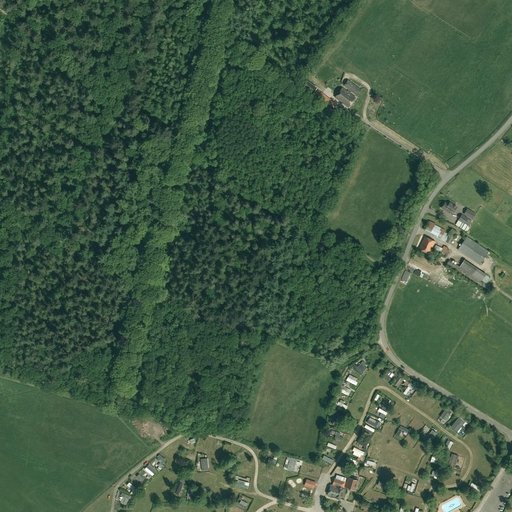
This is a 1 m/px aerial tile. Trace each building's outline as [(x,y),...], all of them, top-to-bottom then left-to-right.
[(321,66),(315,76),(336,88),(342,79),(321,66)] [(349,80),(344,86),(350,90),(348,92),(343,88),(336,97),(349,107),(356,97),(350,93),(352,91),(357,95),(361,89),(349,80)] [(316,89),(311,96),(319,101),(324,94),(316,89)] [(336,103),(330,99),(325,106),(331,110),(336,103)] [(450,214),(452,211),(453,212),(456,208),(454,206),(455,205),(450,202),(449,204),(446,202),(442,208),(450,214)] [(464,214),(472,220),(476,214),(467,208),(464,214)] [(466,231),(472,221),(462,214),(456,225),(466,231)] [(453,229),(450,235),(448,234),(447,236),(444,235),(445,232),(445,231),(445,230),(441,228),(441,229),(434,226),(435,224),(430,221),(425,230),(437,236),(451,243),(457,231),(453,229)] [(480,264),(489,251),(467,236),(458,250),(480,264)] [(431,251),(435,241),(424,237),(419,249),(430,254),(433,255),(434,252),(431,251)] [(447,247),(443,244),(441,247),(435,244),(432,248),(439,252),(440,250),(444,252),(447,247)] [(489,287),(485,284),(489,278),(489,277),(486,275),(487,274),(464,260),(459,267),(449,260),(447,265),(486,293),(486,292),(489,293),(492,289),(489,287)] [(356,365),(354,364),(352,366),(361,373),(365,366),(359,361),(356,365)] [(346,377),(345,379),(353,383),(355,377),(344,372),(343,375),(346,377)] [(398,375),(393,381),(397,384),(402,378),(398,375)] [(347,394),(349,389),(342,386),(340,390),(347,394)] [(410,396),(413,399),(415,396),(417,398),(420,394),(416,390),(410,396)] [(337,396),(335,404),(344,406),(346,399),(337,396)] [(334,419),(336,420),(339,414),(334,411),(328,422),(332,424),(334,419)] [(401,419),(405,421),(409,415),(406,413),(401,419)] [(456,418),(450,426),(454,429),(460,421),(456,418)] [(406,443),(411,434),(407,432),(402,441),(406,443)] [(191,439),(189,438),(186,444),(192,446),(195,438),(192,437),(191,439)] [(187,459),(193,459),(194,451),(182,451),(182,456),(187,456),(187,459)] [(235,453),(242,460),(244,458),(237,451),(235,453)] [(173,469),(178,473),(181,468),(176,465),(173,469)] [(137,474),(134,479),(132,483),(137,485),(139,482),(142,484),(145,478),(137,474)] [(401,486),(403,474),(399,474),(398,478),(394,478),(393,484),(401,486)] [(340,479),(335,478),(333,485),(331,484),(328,496),(341,499),(344,489),(347,478),(341,477),(340,479)] [(346,487),(356,490),(359,481),(349,478),(346,487)] [(314,489),(315,483),(307,480),(305,486),(314,489)] [(125,485),(133,490),(135,486),(127,481),(125,485)] [(477,491),(479,486),(469,482),(469,483),(464,481),(462,485),(477,491)] [(406,489),(411,491),(414,483),(411,482),(410,485),(407,484),(406,489)] [(419,491),(425,493),(427,486),(421,484),(419,491)] [(121,491),(119,495),(124,497),(121,502),(125,504),(129,495),(121,491)] [(453,507),(460,503),(457,496),(450,499),(452,504),(451,504),(453,507)] [(369,511),(383,511),(384,510),(360,502),(358,508),(369,511)] [(449,509),(446,503),(440,505),(442,511),(449,509)]
